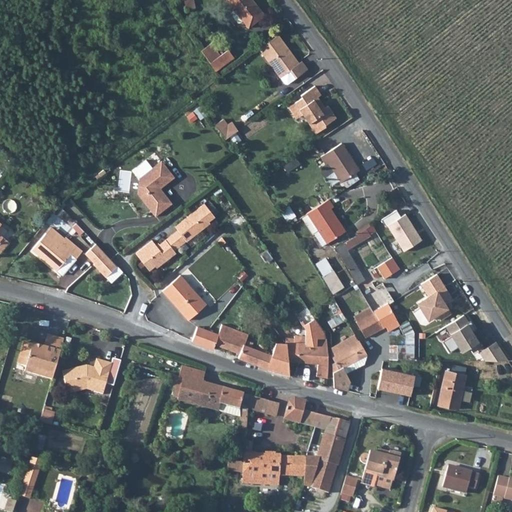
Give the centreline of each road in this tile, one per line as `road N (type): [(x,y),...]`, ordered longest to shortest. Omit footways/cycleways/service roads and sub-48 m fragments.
road 1 (residential): [(511,344),(284,0)]
road 2 (residential): [(431,422),(283,385),(132,329)]
road 3 (residential): [(132,329),(0,288)]
